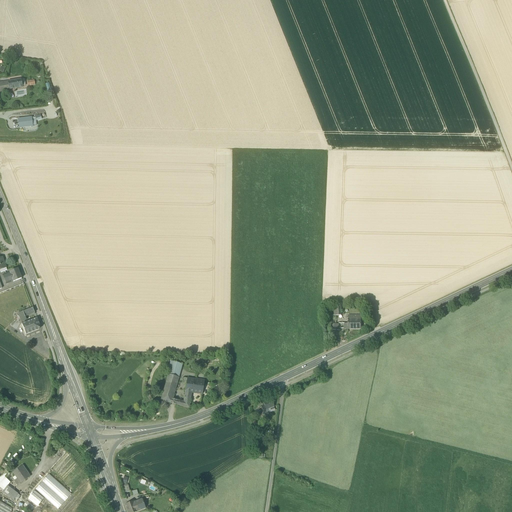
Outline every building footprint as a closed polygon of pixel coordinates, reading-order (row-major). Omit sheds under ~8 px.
[(0,83),(0,85),(1,91),(22,87),(20,79),(7,82),(0,83)] [(32,118),(18,120),(19,128),(33,127),(33,126),(37,126),(36,122),(36,118),(32,118)] [(9,273),(10,273),(13,281),(13,282),(21,279),(18,269),(9,273)] [(6,284),(13,281),(10,273),(3,276),(6,284)] [(327,310),(328,317),(340,316),(339,307),(333,307),(333,309),(327,310)] [(18,314),(21,323),(25,321),(24,318),(25,317),(35,313),(33,308),(18,314)] [(22,324),(26,335),(39,330),(40,327),(37,319),(22,324)] [(345,329),(361,329),(361,320),(357,319),(354,319),(348,319),(348,322),(345,322),(345,329)] [(172,362),(168,375),(160,401),(171,404),(172,399),(179,378),(183,365),(172,362)] [(191,393),(192,393),(193,388),(194,388),(196,380),(187,379),(183,402),(183,407),(189,408),(191,393)] [(204,381),(196,380),(194,388),(193,388),(192,393),(202,394),(204,381)] [(263,403),(264,406),(266,410),(267,409),(273,407),(274,407),(272,400),(263,403)] [(12,473),(15,476),(17,479),(15,480),(14,481),(17,485),(30,477),(22,466),(12,473)] [(0,477),(0,483),(5,478),(10,474),(7,471),(0,477)] [(49,475),(42,482),(65,502),(71,495),(49,475)] [(0,487),(4,491),(7,486),(10,482),(5,478),(0,483),(0,487)] [(42,482),(35,490),(58,510),(65,502),(42,482)] [(4,491),(12,497),(15,499),(18,494),(7,486),(4,491)] [(2,493),(10,499),(12,497),(4,491),(2,493)] [(34,491),(28,499),(37,507),(43,499),(34,491)] [(145,508),(142,500),(134,503),(134,505),(136,509),(137,511),(145,508)] [(0,511),(10,511),(12,508),(0,501),(0,511)] [(26,501),(23,506),(33,511),(36,508),(26,501)] [(125,505),(127,511),(135,511),(137,511),(136,509),(134,505),(134,503),(133,502),(125,505)]
